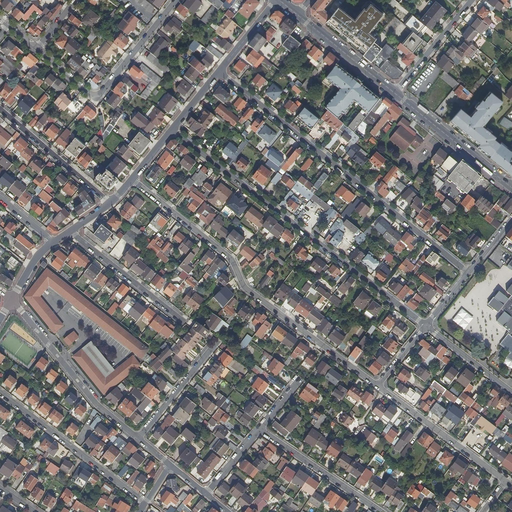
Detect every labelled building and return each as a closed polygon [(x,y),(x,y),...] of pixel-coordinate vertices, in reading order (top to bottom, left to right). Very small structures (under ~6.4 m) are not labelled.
[(2,0),(0,3),(0,4),(9,12),(14,5),(13,4),(15,2),(11,0),(2,0)] [(134,0),(149,12),(154,7),(145,0),(134,0)] [(197,0),(188,0),(184,7),(191,12),(193,14),(201,5),(200,3),(197,0)] [(223,4),(220,2),(217,0),(205,0),(213,6),(218,10),(222,6),(223,4)] [(247,0),(237,0),(236,3),(232,7),(235,9),(232,13),(228,10),(224,15),(227,17),(231,20),(235,16),(238,11),(245,2),(247,0)] [(259,3),(255,0),(247,0),(245,2),(238,11),(247,18),(252,12),(259,3)] [(330,0),(317,0),(311,8),(312,14),(325,25),(327,22),(331,17),(323,10),(330,0)] [(330,10),(334,13),(338,8),(344,1),(344,0),(336,0),(333,5),(334,6),(330,10)] [(390,12),(398,2),(394,0),(390,0),(384,8),(385,8),(388,11),(390,12)] [(489,0),(488,2),(499,11),(504,5),(499,1),(497,0),(489,0)] [(499,0),(500,0),(499,1),(504,5),(506,7),(508,8),(511,4),(508,2),(509,0),(499,0)] [(232,5),(226,1),(223,4),(222,6),(228,10),(232,5)] [(336,29),(365,53),(374,42),(376,39),(370,34),(369,32),(376,23),(378,20),(384,13),(371,1),(365,9),(364,9),(362,12),(357,19),(358,20),(356,23),(353,20),(354,20),(353,20),(345,13),(339,8),(338,8),(334,13),(331,17),(327,22),(331,25),(332,24),(337,28),(336,29)] [(436,1),(420,21),(426,26),(428,28),(430,29),(446,9),(436,1)] [(46,7),(42,12),(43,12),(51,19),(63,5),(61,3),(59,2),(51,12),(46,7)] [(34,9),(40,14),(43,12),(42,12),(37,7),(33,4),(29,8),(22,17),(25,19),(34,9)] [(190,14),(191,12),(184,7),(181,4),(176,10),(184,17),(186,15),(187,16),(189,13),(190,14)] [(213,6),(201,20),(206,25),(218,10),(213,6)] [(483,18),(482,20),(488,24),(488,25),(491,21),(486,16),(490,11),(483,6),(477,13),(483,18)] [(18,19),(24,13),(17,7),(12,13),(18,19)] [(115,9),(107,18),(109,20),(115,13),(117,10),(115,9)] [(446,9),(430,29),(431,30),(448,11),(446,9)] [(87,17),(82,22),(90,28),(99,17),(90,10),(86,16),(87,17)] [(124,19),(134,28),(137,25),(135,23),(139,19),(129,11),(123,19),(124,19)] [(357,19),(362,12),(360,11),(353,20),(354,20),(353,20),(356,23),(358,20),(357,19)] [(35,31),(39,35),(43,29),(41,27),(49,18),(43,12),(39,17),(41,19),(37,24),(39,25),(37,27),(33,23),(28,28),(32,31),(31,32),(33,34),(34,33),(35,31)] [(271,17),(277,22),(281,25),(287,18),(280,12),(275,12),(271,17)] [(80,24),(81,22),(72,14),(68,18),(75,24),(78,26),(80,24)] [(406,25),(414,16),(412,14),(404,24),(406,25)] [(390,34),(401,21),(395,16),(384,29),(390,34)] [(414,16),(406,25),(412,30),(413,32),(417,35),(426,26),(420,21),(414,16)] [(478,16),(470,26),(478,32),(480,34),(488,24),(482,20),(478,16)] [(173,17),(171,21),(179,28),(182,24),(173,17)] [(224,39),(225,40),(229,35),(233,31),(232,30),(233,29),(234,29),(237,25),(231,20),(227,17),(215,32),(224,39)] [(279,28),(289,37),(290,36),(297,27),(287,18),(281,25),(279,28)] [(134,28),(124,19),(118,27),(127,34),(131,30),(132,31),(135,28),(134,28)] [(179,34),(182,30),(179,28),(171,21),(164,29),(170,34),(174,30),(179,34)] [(75,33),(78,30),(73,26),(70,30),(67,27),(68,26),(65,23),(61,28),(65,31),(72,37),(72,38),(76,34),(75,33)] [(377,24),(376,23),(369,32),(370,34),(377,24)] [(426,26),(417,35),(420,37),(428,28),(426,26)] [(470,26),(462,36),(466,39),(470,42),(478,32),(470,26)] [(266,35),(264,38),(267,41),(268,42),(277,31),(275,30),(274,31),(270,28),(265,34),(266,35)] [(278,29),(288,38),(289,37),(279,28),(278,29)] [(412,30),(401,43),(402,44),(413,32),(412,30)] [(55,43),(62,49),(64,47),(72,37),(65,31),(55,43)] [(93,31),(87,38),(89,40),(92,42),(95,37),(97,35),(93,31)] [(172,41),(159,31),(157,34),(170,44),(172,41)] [(413,32),(402,44),(405,47),(412,53),(423,40),(420,37),(417,35),(413,32)] [(478,32),(470,42),(472,43),(480,34),(478,32)] [(121,33),(114,42),(122,48),(129,40),(121,33)] [(253,44),(251,47),(254,50),(258,53),(267,41),(264,38),(258,33),(252,41),(254,42),(253,44)] [(301,44),(290,36),(289,37),(288,38),(282,46),(292,54),(301,44)] [(72,37),(64,47),(66,49),(67,49),(74,55),(75,53),(81,46),(72,38),(72,37)] [(161,38),(150,53),(151,53),(156,58),(168,43),(161,38)] [(223,49),(227,52),(232,45),(230,44),(229,43),(225,40),(224,39),(222,41),(218,38),(214,43),(219,47),(220,46),(222,48),(222,49),(223,50),(223,49)] [(109,39),(96,54),(107,63),(110,58),(109,57),(112,53),(115,55),(118,52),(115,49),(118,46),(109,39)] [(306,47),(308,48),(309,49),(313,45),(306,39),(299,47),(303,50),(306,47)] [(463,43),(458,49),(469,58),(477,48),(472,43),(470,42),(466,39),(462,43),(463,43)] [(193,52),(199,44),(194,40),(188,48),(193,52)] [(423,40),(412,53),(413,54),(424,41),(423,40)] [(5,54),(3,57),(5,59),(15,47),(8,42),(1,51),(5,54)] [(382,49),(374,42),(365,53),(363,56),(371,62),(375,58),(378,54),(382,49)] [(414,59),(417,57),(413,54),(412,53),(405,47),(402,44),(401,43),(400,43),(398,46),(402,49),(407,54),(402,61),(408,66),(414,59)] [(378,54),(386,60),(387,59),(394,51),(386,44),(382,49),(378,54)] [(209,45),(206,49),(209,52),(220,60),(223,56),(209,45)] [(453,59),(452,60),(454,63),(458,65),(466,56),(453,45),(446,53),(453,59)] [(23,52),(16,46),(15,47),(5,59),(8,61),(12,56),(15,58),(17,59),(23,52)] [(309,62),(316,67),(321,61),(326,55),(314,46),(308,54),(306,57),(310,60),(309,62)] [(477,48),(469,58),(470,59),(479,50),(477,48)] [(254,66),(262,56),(258,53),(254,50),(246,59),(254,66)] [(85,61),(75,53),(74,55),(67,62),(77,70),(85,61)] [(147,58),(166,74),(170,69),(156,58),(151,53),(147,58)] [(331,68),(332,69),(337,64),(339,60),(330,53),(323,60),(329,65),(327,67),(330,70),(331,68)] [(0,69),(8,76),(15,67),(8,61),(5,59),(3,57),(0,54),(0,69)] [(30,54),(27,58),(25,56),(21,60),(31,69),(34,65),(38,61),(30,54)] [(442,59),(437,65),(445,71),(446,72),(454,63),(452,60),(444,54),(441,58),(442,59)] [(200,63),(192,56),(187,63),(191,67),(195,70),(200,73),(205,67),(207,69),(214,61),(207,55),(206,56),(200,63)] [(8,61),(15,67),(17,65),(11,60),(13,58),(14,60),(15,58),(12,56),(8,61)] [(404,72),(387,59),(386,60),(383,64),(379,69),(392,79),(398,79),(404,72)] [(90,64),(85,60),(85,61),(77,70),(84,76),(87,72),(85,70),(90,64)] [(242,72),(243,70),(245,67),(248,70),(250,67),(247,65),(240,60),(234,67),(241,72),(242,72)] [(90,78),(86,82),(93,88),(97,88),(99,86),(96,83),(107,71),(103,67),(101,69),(96,64),(91,69),(95,72),(94,72),(97,74),(92,80),(90,78)] [(142,64),(138,69),(141,71),(144,74),(153,81),(158,85),(162,80),(142,64)] [(328,77),(343,89),(328,111),(332,114),(339,120),(357,100),(371,111),(380,100),(337,64),(332,69),(328,77)] [(39,68),(34,65),(31,69),(25,75),(25,76),(35,84),(38,80),(33,75),(39,68)] [(136,78),(137,76),(141,71),(138,69),(134,66),(129,72),(136,78)] [(190,85),(199,73),(195,70),(191,67),(184,76),(182,78),(190,85)] [(316,69),(301,87),(311,95),(314,91),(309,87),(308,87),(307,86),(310,82),(311,83),(313,80),(312,79),(319,72),(316,69)] [(440,77),(454,88),(457,85),(458,83),(446,72),(445,71),(440,77)] [(296,77),(289,72),(285,75),(293,81),(296,77)] [(11,78),(18,84),(19,83),(25,76),(25,75),(23,73),(17,79),(12,75),(10,77),(11,78)] [(325,76),(320,73),(316,78),(321,82),(325,76)] [(45,81),(51,86),(52,85),(56,80),(50,74),(45,81)] [(260,88),(266,80),(259,74),(253,82),(260,88)] [(189,89),(191,86),(190,85),(182,78),(178,75),(176,78),(182,83),(176,90),(184,96),(190,89),(189,89)] [(6,84),(11,78),(10,77),(8,76),(4,81),(0,85),(0,94),(1,95),(2,94),(6,98),(13,90),(6,84)] [(18,84),(11,78),(6,84),(13,90),(18,84)] [(66,86),(57,78),(56,80),(52,85),(60,93),(66,86)] [(130,88),(129,88),(135,93),(139,89),(125,78),(122,81),(130,88)] [(153,81),(140,96),(146,99),(158,85),(153,81)] [(120,82),(113,91),(122,99),(125,95),(119,91),(124,85),(120,82)] [(22,95),(25,97),(25,96),(29,91),(19,83),(18,84),(13,90),(6,98),(6,99),(4,100),(10,105),(15,100),(13,98),(15,96),(19,92),(22,94),(22,95)] [(454,88),(452,90),(464,100),(467,102),(473,95),(471,93),(464,88),(458,83),(457,85),(454,88)] [(266,93),(275,101),(282,92),(273,85),(266,93)] [(302,91),(295,85),(292,88),(299,94),(302,91)] [(220,87),(213,95),(224,104),(231,96),(230,95),(227,93),(224,91),(222,89),(220,87)] [(128,97),(132,100),(136,94),(135,93),(129,88),(128,89),(129,90),(127,92),(130,94),(128,97)] [(38,108),(39,107),(49,95),(45,92),(35,104),(30,111),(32,112),(34,109),(36,111),(38,108)] [(477,148),(489,157),(500,143),(495,139),(496,137),(482,126),(484,123),(485,124),(503,101),(492,92),(484,101),(483,100),(476,108),(478,109),(471,117),(467,113),(456,126),(479,145),(477,148)] [(67,97),(62,93),(56,101),(66,109),(71,103),(66,98),(67,97)] [(114,109),(122,99),(115,93),(107,103),(114,109)] [(178,103),(179,102),(168,93),(167,94),(158,105),(169,114),(178,103)] [(30,111),(35,104),(25,96),(25,97),(17,106),(21,109),(24,111),(23,112),(26,115),(30,111)] [(360,131),(357,129),(354,133),(355,134),(360,138),(363,141),(364,140),(376,125),(393,103),(383,96),(380,100),(386,105),(378,116),(371,111),(366,118),(360,125),(364,128),(360,131)] [(234,105),(239,109),(238,110),(240,112),(247,103),(240,98),(234,105)] [(285,107),(293,114),(301,104),(298,101),(295,104),(290,100),(285,107)] [(380,100),(371,111),(378,116),(386,105),(380,100)] [(54,103),(64,111),(66,109),(56,101),(54,103)] [(395,119),(396,120),(403,112),(393,103),(376,125),(364,140),(366,142),(372,135),(374,136),(391,116),(393,118),(392,119),(394,120),(395,119)] [(215,111),(233,126),(239,119),(221,104),(215,111)] [(87,106),(76,119),(79,121),(85,114),(88,116),(87,117),(91,120),(96,114),(87,106)] [(166,116),(155,107),(152,111),(153,112),(147,119),(154,126),(157,128),(160,124),(161,125),(165,120),(164,119),(166,116)] [(312,130),(320,120),(304,107),(296,117),(300,121),(299,122),(306,128),(307,126),(312,130)] [(253,112),(249,108),(245,113),(241,118),(239,121),(242,123),(245,119),(247,120),(253,112)] [(204,115),(197,123),(206,129),(216,117),(206,109),(202,114),(204,115)] [(450,121),(456,126),(467,113),(461,109),(450,121)] [(333,124),(340,130),(343,126),(330,115),(332,114),(328,111),(317,124),(321,127),(325,121),(329,124),(330,124),(332,126),(333,124)] [(113,120),(104,133),(103,135),(104,142),(105,140),(108,136),(111,131),(114,127),(120,117),(122,115),(118,112),(116,115),(113,113),(110,118),(113,120)] [(366,118),(360,113),(349,129),(354,133),(357,129),(360,125),(366,118)] [(38,119),(39,120),(42,117),(38,114),(28,125),(31,128),(38,119)] [(47,120),(48,118),(44,114),(42,117),(39,120),(35,125),(39,129),(47,120)] [(330,115),(343,126),(344,125),(344,124),(339,120),(332,114),(330,115)] [(51,124),(52,125),(58,119),(54,115),(50,120),(48,121),(51,124)] [(153,127),(154,126),(147,119),(144,117),(142,115),(141,115),(135,123),(143,129),(147,133),(150,130),(152,126),(153,127)] [(191,127),(190,129),(195,132),(194,133),(200,138),(206,130),(206,129),(197,123),(190,117),(189,118),(191,119),(187,124),(191,127)] [(411,124),(403,117),(397,125),(399,127),(390,140),(405,152),(412,143),(417,148),(423,140),(416,134),(417,133),(408,127),(411,124)] [(251,128),(257,133),(265,123),(261,120),(261,121),(258,118),(251,128)] [(385,133),(391,126),(388,124),(382,131),(385,133)] [(60,131),(52,125),(49,129),(45,133),(53,139),(60,131)] [(349,129),(344,125),(343,126),(340,130),(337,133),(353,147),(355,144),(360,138),(355,134),(354,133),(349,129)] [(259,134),(270,143),(276,135),(266,126),(259,134)] [(0,127),(0,142),(4,146),(11,137),(0,127)] [(120,145),(123,141),(123,140),(111,131),(108,136),(120,145)] [(249,134),(244,131),(240,136),(248,143),(250,141),(246,138),(249,134)] [(330,150),(339,136),(333,132),(329,138),(331,139),(326,147),(330,150)] [(60,144),(66,149),(75,139),(72,137),(70,139),(63,133),(55,142),(59,145),(60,144)] [(140,155),(151,142),(139,133),(128,147),(135,151),(140,155)] [(101,146),(103,142),(96,136),(92,140),(93,141),(96,144),(97,143),(101,146)] [(374,144),(376,146),(378,143),(372,137),(370,140),(370,141),(368,143),(372,147),(374,144)] [(26,147),(28,145),(20,138),(13,146),(21,153),(26,147)] [(85,147),(75,139),(66,149),(73,154),(74,153),(78,156),(82,151),(85,147)] [(174,145),(175,146),(176,146),(178,143),(175,140),(171,141),(166,147),(170,150),(171,149),(174,145)] [(231,157),(235,160),(238,155),(241,152),(230,143),(223,152),(231,158),(231,157)] [(511,175),(511,147),(510,150),(501,143),(500,143),(489,157),(511,176),(511,175)] [(125,144),(123,147),(118,153),(127,161),(135,151),(128,147),(125,144)] [(361,149),(355,144),(353,147),(347,154),(353,158),(352,159),(356,162),(357,162),(363,166),(368,159),(359,151),(361,149)] [(178,149),(186,155),(189,151),(181,145),(178,149)] [(34,154),(26,147),(21,153),(20,155),(27,161),(34,154)] [(286,155),(290,158),(292,155),(296,150),(293,147),(286,155)] [(297,150),(296,150),(292,155),(290,158),(281,168),(285,172),(291,165),(291,166),(295,160),(303,151),(300,148),(297,150)] [(449,156),(440,149),(432,158),(436,162),(438,163),(441,166),(449,156)] [(5,159),(10,153),(7,150),(2,156),(5,158),(5,159)] [(85,153),(82,151),(78,156),(75,159),(78,161),(85,153)] [(172,155),(166,151),(157,162),(156,163),(155,164),(158,166),(162,169),(163,170),(173,158),(171,156),(172,155)] [(273,151),(268,158),(269,159),(273,162),(279,166),(284,160),(279,156),(278,155),(273,151)] [(78,161),(86,168),(92,159),(85,153),(78,161)] [(375,153),(370,160),(379,168),(386,160),(381,156),(380,158),(378,156),(375,153)] [(180,163),(190,171),(196,163),(186,155),(182,160),(180,163)] [(249,164),(240,157),(238,155),(235,160),(234,161),(245,170),(249,164)] [(0,172),(0,174),(2,176),(4,174),(8,169),(7,168),(9,165),(3,160),(5,158),(2,156),(0,158),(0,163),(5,167),(0,172)] [(106,170),(117,157),(116,156),(105,169),(106,170)] [(440,168),(449,176),(455,169),(459,164),(449,156),(441,166),(440,168)] [(116,178),(127,166),(117,157),(106,170),(116,178)] [(46,166),(42,162),(41,163),(39,161),(35,158),(28,166),(38,174),(42,170),(46,166)] [(301,169),(305,172),(313,162),(309,159),(301,169)] [(378,169),(379,168),(370,160),(369,161),(378,169)] [(467,194),(480,177),(478,175),(478,172),(465,162),(462,160),(459,164),(455,169),(449,176),(448,178),(467,194)] [(52,164),(49,161),(46,166),(42,170),(45,172),(52,164)] [(273,162),(270,167),(275,170),(274,171),(277,174),(281,168),(279,166),(273,162)] [(117,179),(128,167),(127,166),(116,178),(117,179)] [(156,177),(162,169),(158,166),(154,171),(152,170),(147,176),(147,179),(149,180),(150,178),(152,180),(151,181),(153,183),(158,178),(156,177)] [(262,166),(254,176),(258,179),(257,180),(263,185),(271,174),(262,166)] [(393,176),(398,170),(393,166),(388,173),(393,176)] [(208,170),(203,167),(199,172),(197,174),(187,188),(191,191),(203,200),(206,197),(203,195),(192,186),(195,183),(200,187),(208,176),(205,174),(208,170)] [(109,192),(119,180),(117,179),(116,178),(106,170),(105,169),(105,168),(95,180),(109,192)] [(279,179),(286,184),(288,185),(291,188),(294,183),(293,183),(294,182),(296,184),(298,181),(285,172),(281,168),(277,174),(276,175),(274,178),(271,181),(275,184),(279,179)] [(439,169),(435,174),(442,180),(446,175),(439,169)] [(312,186),(301,177),(298,181),(314,194),(329,176),(324,172),(312,186)] [(5,173),(0,179),(0,181),(9,189),(15,182),(5,173)] [(189,178),(184,186),(187,188),(197,174),(195,173),(190,179),(189,178)] [(389,181),(393,176),(388,173),(385,177),(389,181)] [(429,181),(420,173),(419,176),(428,183),(429,181)] [(61,182),(64,185),(68,181),(60,174),(55,179),(60,183),(61,182)] [(212,183),(215,185),(222,177),(219,174),(212,183)] [(410,181),(403,174),(400,178),(407,185),(410,181)] [(40,180),(36,177),(33,181),(41,188),(48,179),(44,175),(42,178),(41,178),(40,180)] [(375,181),(379,184),(381,181),(384,178),(380,175),(375,181)] [(444,183),(434,175),(429,181),(428,183),(437,191),(440,187),(444,183)] [(417,178),(426,185),(428,183),(419,176),(417,178)] [(393,182),(402,190),(406,187),(396,179),(393,182)] [(26,189),(16,180),(15,182),(9,189),(19,197),(24,192),(25,190),(26,189)] [(69,181),(62,190),(70,197),(77,189),(69,181)] [(164,189),(174,197),(180,190),(170,181),(167,184),(166,183),(165,185),(166,186),(164,189)] [(294,186),(310,199),(311,197),(314,194),(298,181),(296,184),(294,186)] [(370,185),(375,189),(379,184),(375,181),(374,181),(370,185)] [(386,189),(387,188),(388,187),(388,186),(386,185),(381,181),(379,184),(375,189),(391,202),(397,196),(390,190),(389,192),(386,189)] [(203,186),(203,187),(207,189),(207,190),(210,192),(213,188),(206,182),(203,186)] [(53,189),(47,184),(43,190),(48,194),(53,199),(55,197),(49,193),(53,189)] [(217,199),(223,204),(231,193),(224,188),(225,187),(220,184),(208,200),(207,201),(210,203),(211,202),(214,204),(217,199)] [(337,193),(350,203),(355,196),(342,186),(337,193)] [(409,188),(401,196),(409,204),(415,198),(417,196),(409,188)] [(24,192),(32,199),(33,197),(25,190),(24,192)] [(240,193),(237,190),(229,201),(232,204),(233,202),(242,208),(247,201),(239,194),(240,193)] [(83,202),(74,209),(79,216),(95,205),(87,193),(86,194),(85,191),(78,195),(83,202)] [(186,206),(194,212),(200,204),(203,200),(191,191),(188,195),(194,199),(191,204),(189,203),(186,206)] [(290,191),(279,205),(283,208),(286,204),(295,211),(298,206),(295,203),(298,199),(293,195),(294,194),(290,191)] [(32,199),(24,192),(19,197),(18,199),(26,205),(32,199)] [(40,195),(50,203),(53,199),(48,194),(47,195),(43,192),(40,195)] [(319,203),(328,210),(330,207),(325,203),(321,200),(317,197),(318,197),(314,194),(311,197),(319,204),(319,203)] [(500,200),(499,199),(496,204),(500,207),(503,203),(506,205),(511,199),(505,194),(500,200)] [(461,204),(470,211),(472,208),(475,204),(477,202),(468,195),(461,204)] [(136,196),(130,203),(137,209),(138,210),(144,202),(136,196)] [(475,204),(487,214),(494,206),(481,196),(477,202),(475,204)] [(421,201),(416,197),(413,200),(414,201),(411,206),(416,210),(420,213),(423,208),(418,204),(421,201)] [(57,211),(59,213),(64,207),(54,199),(50,205),(57,211)] [(217,199),(214,204),(220,209),(223,204),(217,199)] [(351,205),(342,216),(347,220),(362,202),(359,199),(354,205),(353,204),(351,205)] [(444,208),(448,211),(451,208),(454,210),(456,206),(447,199),(444,202),(447,205),(444,208)] [(506,205),(503,209),(505,211),(510,214),(511,211),(511,199),(506,205)] [(31,208),(39,215),(42,211),(43,211),(46,208),(43,205),(41,207),(36,202),(31,208)] [(128,221),(137,209),(130,203),(128,202),(125,206),(126,207),(120,215),(128,221)] [(205,203),(199,211),(203,214),(200,218),(207,224),(211,219),(212,217),(214,215),(208,210),(210,207),(205,203)] [(370,210),(362,203),(356,211),(362,216),(364,214),(366,216),(370,210)] [(502,215),(505,211),(503,209),(500,207),(496,204),(494,206),(487,214),(484,218),(498,229),(502,224),(494,218),(494,219),(493,219),(498,212),(502,215)] [(337,214),(338,213),(331,207),(326,213),(329,215),(330,216),(333,218),(336,213),(337,214)] [(65,208),(54,219),(52,221),(48,227),(46,228),(52,233),(56,233),(58,232),(53,227),(57,223),(61,220),(62,221),(63,219),(63,218),(69,212),(65,208)] [(266,221),(252,208),(245,217),(259,229),(262,226),(266,221)] [(304,209),(298,215),(311,227),(316,222),(311,217),(313,215),(308,210),(307,212),(304,209)] [(199,219),(200,218),(203,214),(199,211),(195,216),(199,219)] [(163,217),(158,213),(152,221),(150,224),(160,232),(169,220),(164,216),(163,217)] [(219,232),(226,238),(230,234),(221,227),(224,224),(220,220),(222,218),(218,215),(210,226),(219,233),(219,232)] [(108,223),(115,229),(121,223),(114,216),(108,223)] [(232,216),(229,220),(236,226),(240,222),(232,216)] [(262,226),(270,232),(276,224),(277,223),(275,221),(272,219),(269,217),(266,221),(262,226)] [(330,229),(336,234),(339,230),(340,229),(345,222),(339,218),(330,229)] [(375,226),(384,234),(390,228),(391,226),(382,218),(375,226)] [(434,221),(431,218),(423,229),(426,232),(431,226),(431,225),(434,221)] [(340,229),(342,231),(346,226),(355,233),(356,233),(358,234),(361,231),(347,220),(345,222),(340,229)] [(10,224),(9,222),(4,229),(9,233),(15,226),(11,223),(10,224)] [(164,240),(167,242),(181,225),(178,222),(170,232),(168,231),(166,233),(168,235),(164,240)] [(270,232),(278,238),(280,236),(281,234),(284,229),(276,224),(270,232)] [(105,243),(112,234),(101,225),(94,235),(105,243)] [(122,238),(132,246),(136,241),(139,238),(140,236),(143,233),(133,225),(124,236),(122,238)] [(450,231),(442,225),(439,228),(440,229),(437,233),(446,240),(448,237),(449,236),(448,235),(450,231)] [(290,232),(285,228),(281,234),(280,236),(289,244),(294,237),(289,233),(290,232)] [(383,236),(395,246),(399,241),(401,239),(402,238),(390,228),(384,234),(383,236)] [(245,239),(233,230),(230,234),(226,238),(238,248),(245,239)] [(345,235),(341,232),(340,231),(337,235),(336,234),(333,238),(330,242),(337,247),(342,240),(341,239),(345,235)] [(173,238),(181,244),(186,238),(178,232),(173,238)] [(414,238),(407,232),(402,238),(401,239),(408,245),(409,244),(414,238)] [(30,251),(15,239),(7,233),(5,235),(12,241),(15,244),(14,245),(24,253),(23,255),(27,257),(30,251)] [(161,236),(158,233),(156,236),(152,242),(150,244),(156,249),(159,252),(161,249),(158,246),(155,244),(156,243),(157,242),(162,246),(164,242),(161,240),(162,239),(160,237),(161,236)] [(356,241),(361,245),(368,237),(366,235),(363,233),(356,241)] [(468,238),(464,242),(472,249),(473,250),(478,244),(481,246),(484,242),(474,234),(471,237),(469,238),(468,238)] [(29,243),(19,235),(15,239),(30,251),(35,248),(32,246),(29,243)] [(189,241),(186,238),(181,244),(178,248),(186,253),(192,245),(188,242),(189,241)] [(123,241),(121,239),(121,240),(118,244),(112,252),(118,257),(125,249),(120,245),(123,241)] [(126,259),(126,260),(132,265),(137,260),(141,255),(138,253),(143,247),(136,241),(132,246),(130,249),(124,257),(126,259)] [(394,247),(397,249),(400,252),(405,246),(399,241),(395,246),(394,247)] [(464,242),(462,241),(456,248),(466,256),(472,249),(464,242)] [(170,245),(167,242),(161,249),(168,254),(173,247),(170,245)] [(147,248),(156,255),(159,252),(156,249),(150,244),(147,248)] [(301,247),(299,245),(294,252),(309,263),(313,258),(305,252),(307,250),(307,249),(302,246),(301,246),(301,247)] [(199,249),(195,247),(190,253),(179,267),(183,271),(189,275),(193,270),(188,266),(190,264),(188,263),(199,249)] [(61,249),(53,254),(57,257),(64,263),(72,269),(76,265),(78,262),(83,255),(79,252),(80,251),(76,248),(69,255),(61,249)] [(365,256),(357,249),(351,256),(358,263),(365,256)] [(381,255),(385,258),(389,253),(385,250),(381,255)] [(211,253),(208,251),(202,259),(204,260),(209,265),(216,257),(212,254),(211,253)] [(373,255),(369,251),(361,260),(372,270),(377,264),(370,258),(373,255)] [(156,255),(166,263),(169,259),(159,252),(156,255)] [(272,252),(270,254),(269,255),(276,261),(279,258),(272,252)] [(294,254),(292,252),(286,260),(288,262),(294,254)] [(434,254),(432,252),(432,253),(427,259),(425,260),(431,265),(434,262),(434,263),(439,257),(434,253),(434,254)] [(389,262),(394,257),(389,253),(385,258),(385,259),(389,262)] [(260,254),(250,264),(253,268),(257,264),(258,265),(264,258),(260,254)] [(78,262),(82,266),(87,270),(91,265),(92,264),(86,260),(87,259),(83,255),(78,262)] [(14,267),(18,262),(11,256),(7,261),(14,267)] [(249,256),(240,265),(241,266),(244,269),(253,260),(249,256)] [(58,270),(64,263),(57,257),(52,264),(58,270)] [(322,270),(325,272),(329,268),(330,267),(317,258),(311,266),(320,273),(322,270)] [(225,264),(218,259),(211,268),(207,273),(208,274),(210,271),(212,272),(218,265),(222,268),(225,264)] [(415,267),(406,259),(402,264),(411,271),(414,274),(420,267),(417,264),(415,267)] [(131,267),(141,275),(147,267),(137,260),(132,265),(131,267)] [(409,275),(409,274),(411,271),(402,264),(399,267),(409,275)] [(85,273),(94,280),(100,273),(100,272),(91,265),(87,270),(85,273)] [(330,269),(329,268),(325,272),(324,273),(327,276),(329,273),(336,278),(341,272),(338,270),(336,269),(333,266),(330,269)] [(156,273),(147,267),(141,275),(149,282),(156,273)] [(141,358),(145,353),(148,350),(46,269),(25,297),(54,333),(63,326),(39,297),(48,285),(141,358)] [(165,273),(161,269),(154,279),(151,283),(159,289),(162,285),(162,284),(164,281),(161,278),(165,273)] [(265,285),(266,283),(274,273),(273,272),(269,270),(267,274),(267,275),(260,285),(263,288),(265,285)] [(178,277),(184,281),(187,277),(189,275),(183,271),(178,277)] [(386,277),(386,276),(383,274),(379,271),(376,276),(383,281),(386,277)] [(0,277),(0,279),(9,286),(15,278),(9,273),(6,277),(2,275),(0,277)] [(108,280),(100,273),(94,280),(102,287),(108,280)] [(218,280),(225,286),(229,282),(227,280),(228,278),(222,274),(218,280)] [(422,274),(420,277),(432,286),(435,283),(434,283),(435,281),(425,274),(425,275),(422,274)] [(183,300),(187,303),(195,293),(201,285),(199,283),(197,281),(189,275),(187,277),(188,279),(186,282),(194,289),(193,291),(191,290),(183,300)] [(345,284),(340,291),(344,294),(355,281),(351,277),(349,280),(348,278),(344,283),(345,284)] [(445,284),(447,282),(441,277),(438,281),(437,282),(438,283),(437,284),(442,288),(445,284)] [(119,285),(111,278),(105,285),(113,292),(119,285)] [(317,282),(329,290),(332,287),(320,278),(317,282)] [(400,290),(401,291),(403,287),(398,283),(397,285),(397,284),(398,282),(396,280),(394,282),(389,288),(397,294),(400,290)] [(320,288),(314,283),(314,284),(311,287),(316,291),(323,296),(329,300),(332,296),(327,293),(320,287),(320,288)] [(117,292),(116,291),(112,295),(115,297),(118,293),(123,297),(128,289),(122,284),(117,292)] [(164,292),(171,297),(177,289),(170,284),(164,292)] [(293,291),(283,284),(275,294),(280,297),(279,298),(284,302),(293,291)] [(430,300),(436,292),(431,287),(427,284),(421,293),(430,300)] [(511,336),(510,335),(511,333),(511,284),(506,292),(511,296),(509,300),(499,292),(488,305),(498,313),(501,309),(505,312),(497,322),(498,323),(510,332),(500,344),(510,353),(505,358),(511,362),(511,336)] [(401,300),(410,289),(405,285),(403,287),(401,291),(396,296),(401,300)] [(190,290),(186,286),(182,291),(185,295),(190,290)] [(227,290),(224,288),(221,290),(216,296),(226,305),(228,303),(230,301),(227,298),(233,291),(229,288),(227,290)] [(180,291),(178,289),(171,297),(174,299),(180,291)] [(414,310),(423,299),(412,290),(410,292),(412,294),(406,301),(406,300),(404,303),(414,310)] [(304,296),(313,304),(320,296),(316,293),(313,296),(308,292),(304,296)] [(371,299),(362,292),(354,302),(363,309),(371,299)] [(187,304),(191,307),(193,305),(197,308),(203,300),(195,293),(187,303),(187,304)] [(288,303),(295,309),(302,300),(295,294),(288,303)] [(128,314),(137,303),(137,302),(132,298),(131,298),(128,295),(119,306),(122,308),(121,309),(128,314)] [(342,302),(333,295),(332,296),(329,300),(334,305),(338,307),(342,302)] [(236,301),(233,297),(230,301),(228,303),(232,306),(236,301)] [(300,311),(307,316),(313,309),(313,308),(302,300),(295,309),(299,312),(300,311)] [(383,308),(373,301),(366,310),(375,317),(383,308)] [(114,303),(107,312),(111,316),(119,306),(114,303)] [(142,315),(146,311),(142,308),(141,309),(140,307),(141,306),(137,303),(128,314),(137,321),(142,315)] [(229,318),(226,323),(229,325),(237,314),(230,308),(232,306),(228,303),(226,305),(225,307),(226,307),(224,309),(226,311),(229,313),(227,315),(226,316),(229,318)] [(256,311),(252,308),(252,310),(247,307),(245,304),(237,314),(245,320),(246,318),(250,320),(256,311)] [(157,316),(157,315),(148,308),(146,311),(142,315),(152,322),(157,316)] [(312,320),(319,325),(320,324),(323,320),(323,319),(324,318),(319,313),(317,312),(313,309),(307,316),(306,318),(311,321),(312,320)] [(462,309),(452,320),(464,330),(474,318),(462,309)] [(208,320),(203,326),(209,331),(210,332),(212,329),(218,333),(224,325),(228,328),(230,326),(229,325),(226,323),(216,316),(214,314),(209,321),(208,320)] [(255,319),(254,322),(257,325),(259,322),(262,324),(267,317),(263,315),(262,316),(258,314),(256,317),(255,319)] [(382,324),(389,330),(397,321),(389,315),(382,324)] [(150,325),(159,332),(163,328),(166,324),(157,316),(152,322),(150,325)] [(129,319),(124,326),(130,330),(133,327),(134,325),(135,324),(129,319)] [(332,326),(323,319),(323,320),(320,324),(317,329),(326,336),(329,331),(332,326)] [(268,328),(271,324),(267,320),(257,335),(263,339),(266,335),(265,334),(269,329),(268,328)] [(139,322),(135,326),(137,327),(140,331),(144,327),(139,322)] [(197,322),(191,329),(202,336),(204,338),(209,331),(203,326),(197,322)] [(408,328),(399,322),(397,325),(393,331),(394,332),(401,337),(408,328)] [(159,332),(169,338),(176,332),(166,324),(163,328),(159,332)] [(239,346),(244,350),(251,341),(259,329),(253,324),(246,334),(247,335),(239,346)] [(372,325),(367,333),(371,335),(375,327),(372,325)] [(288,334),(278,326),(272,334),(282,342),(288,334)] [(187,334),(182,340),(192,347),(193,348),(197,342),(202,336),(191,329),(187,334)] [(345,338),(339,334),(333,330),(328,337),(340,345),(345,338)] [(64,339),(69,346),(75,341),(70,334),(64,339)] [(298,340),(288,334),(282,342),(291,348),(298,340)] [(362,348),(369,339),(365,336),(357,347),(360,350),(362,351),(364,352),(366,353),(374,359),(375,358),(365,350),(364,350),(362,348)] [(392,352),(398,344),(397,343),(391,339),(390,338),(384,346),(392,352)] [(176,345),(172,351),(176,355),(183,360),(185,357),(184,356),(187,353),(192,347),(182,340),(181,339),(176,345)] [(427,343),(422,340),(419,344),(423,347),(431,353),(435,356),(443,346),(440,344),(436,350),(431,346),(428,344),(427,343)] [(300,355),(303,351),(307,354),(310,349),(301,342),(294,351),(300,355)] [(162,353),(157,358),(162,362),(172,351),(163,344),(161,346),(160,347),(164,351),(162,353)] [(229,345),(224,352),(230,356),(233,352),(235,350),(230,346),(229,345)] [(444,352),(445,351),(447,349),(443,346),(435,356),(447,365),(450,360),(445,356),(444,357),(442,356),(444,352)] [(356,358),(361,352),(362,351),(360,350),(357,347),(351,354),(356,358)] [(426,359),(431,353),(423,347),(419,353),(426,359)] [(162,353),(158,349),(156,351),(153,354),(157,358),(162,353)] [(73,357),(103,394),(139,365),(132,356),(105,378),(82,350),(73,357)] [(224,352),(217,362),(225,368),(233,358),(230,356),(224,352)] [(315,356),(311,352),(304,361),(312,366),(317,359),(314,357),(315,356)] [(364,352),(363,353),(362,354),(361,354),(357,360),(360,362),(366,353),(364,352)] [(378,360),(377,361),(384,367),(385,365),(391,358),(384,352),(378,360)] [(156,372),(163,364),(162,362),(157,358),(153,354),(150,356),(154,360),(149,366),(156,372)] [(186,369),(189,365),(183,360),(176,355),(173,359),(186,369)] [(48,362),(41,357),(36,365),(42,370),(48,362)] [(292,360),(289,357),(283,364),(284,365),(287,367),(292,360)] [(275,359),(273,362),(268,369),(277,375),(284,365),(283,364),(275,359)] [(217,361),(210,371),(218,377),(225,368),(217,362),(217,361)] [(316,370),(317,371),(324,376),(325,376),(331,367),(323,361),(316,370)] [(368,368),(376,375),(382,367),(375,362),(373,364),(372,363),(368,368)] [(164,366),(178,381),(181,377),(167,365),(166,366),(165,366),(164,366)] [(263,371),(256,365),(252,370),(259,375),(260,373),(261,373),(263,371)] [(459,373),(462,369),(457,366),(455,370),(452,368),(446,376),(453,381),(459,373)] [(336,386),(343,376),(331,367),(325,376),(336,386)] [(421,367),(415,375),(424,382),(430,373),(421,367)] [(46,376),(48,378),(52,381),(58,375),(51,369),(46,376)] [(401,380),(401,381),(402,381),(404,383),(411,375),(408,373),(408,372),(404,369),(397,377),(401,380)] [(457,379),(467,387),(468,386),(475,376),(465,369),(457,379)] [(211,386),(218,377),(210,371),(203,380),(211,386)] [(321,379),(324,376),(317,371),(314,374),(321,379)] [(240,379),(233,373),(226,381),(233,387),(236,384),(237,385),(238,384),(237,383),(240,379)] [(17,381),(10,375),(4,383),(11,388),(17,381)] [(155,375),(149,383),(153,386),(159,378),(155,375)] [(270,375),(267,378),(271,380),(271,381),(275,384),(280,388),(281,389),(284,385),(270,375)] [(159,378),(153,386),(156,388),(162,381),(159,378)] [(261,394),(268,384),(259,378),(252,387),(258,391),(261,394)] [(121,383),(132,391),(135,387),(125,379),(121,383)] [(162,381),(156,388),(159,391),(160,392),(166,385),(171,389),(174,387),(167,381),(166,383),(162,380),(162,381)] [(67,386),(60,381),(55,388),(62,393),(67,386)] [(409,397),(414,390),(410,387),(408,390),(404,387),(406,384),(404,383),(402,381),(397,388),(400,390),(398,392),(401,394),(402,392),(405,395),(406,394),(409,397)] [(434,387),(443,393),(446,389),(435,381),(430,386),(422,397),(421,398),(424,401),(432,391),(431,391),(434,387)] [(144,388),(141,392),(146,396),(151,400),(159,391),(156,388),(153,386),(149,383),(149,382),(144,388)] [(309,383),(307,386),(300,397),(306,401),(309,397),(312,399),(319,390),(317,388),(309,383)] [(28,389),(22,384),(16,392),(22,397),(28,389)] [(197,385),(194,388),(202,395),(205,391),(197,385)] [(364,394),(353,385),(349,391),(347,394),(358,402),(364,394)] [(342,397),(344,398),(347,394),(349,391),(340,386),(337,390),(336,389),(333,394),(341,399),(342,397)] [(471,389),(468,386),(467,387),(461,395),(458,398),(470,407),(475,401),(470,398),(466,402),(463,399),(471,389)] [(493,395),(496,397),(498,395),(502,390),(496,386),(491,393),(493,395)] [(130,392),(142,402),(146,396),(141,392),(138,390),(135,387),(132,391),(130,392)] [(115,388),(105,397),(109,400),(111,401),(110,402),(114,406),(122,397),(118,393),(119,392),(115,388)] [(443,394),(455,403),(458,398),(453,395),(446,389),(443,393),(443,394)] [(258,391),(250,401),(251,402),(259,408),(261,409),(268,399),(261,394),(258,391)] [(361,400),(371,407),(374,403),(371,401),(375,397),(366,391),(361,400)] [(220,399),(215,405),(216,405),(219,408),(222,404),(227,399),(223,396),(219,392),(216,396),(220,399)] [(77,398),(70,393),(65,400),(71,405),(77,398)] [(188,393),(185,396),(186,397),(191,401),(194,398),(188,393)] [(436,402),(437,402),(443,394),(441,393),(438,398),(436,397),(432,402),(429,400),(427,402),(426,401),(425,402),(423,401),(420,406),(428,412),(436,402)] [(39,399),(33,394),(27,401),(34,406),(39,399)] [(501,397),(498,395),(496,397),(496,398),(493,401),(492,402),(490,404),(495,408),(500,401),(507,407),(509,405),(511,400),(511,399),(505,394),(503,397),(502,396),(501,397)] [(136,408),(129,417),(137,423),(140,419),(137,417),(138,415),(137,414),(138,412),(140,414),(151,400),(146,396),(142,402),(136,408)] [(186,397),(179,406),(181,408),(188,414),(196,405),(191,401),(186,397)] [(214,408),(216,405),(215,405),(206,397),(202,402),(205,404),(202,407),(210,413),(214,408)] [(129,402),(125,399),(118,407),(129,417),(136,408),(132,405),(133,404),(130,402),(129,402)] [(229,411),(234,404),(229,401),(227,399),(222,404),(219,408),(227,414),(229,411)] [(51,408),(42,401),(36,408),(46,415),(51,408)] [(251,402),(244,412),(245,412),(252,418),(259,408),(251,402)] [(477,409),(480,406),(475,402),(470,408),(475,411),(477,410),(477,409)] [(382,405),(379,403),(372,413),(380,419),(381,418),(387,410),(384,408),(382,406),(382,405)] [(446,410),(436,403),(430,411),(440,418),(446,410)] [(469,409),(461,403),(457,408),(465,413),(469,409)] [(86,410),(79,404),(74,411),(81,417),(86,410)] [(456,426),(465,414),(453,405),(439,424),(446,429),(451,422),(456,426)] [(511,407),(509,405),(507,407),(502,414),(511,421),(511,407)] [(397,411),(390,406),(387,410),(381,418),(385,421),(387,417),(391,420),(397,411)] [(467,426),(471,429),(480,418),(482,416),(475,411),(470,408),(470,407),(469,409),(465,413),(473,419),(467,426)] [(481,413),(477,410),(475,411),(482,416),(485,412),(487,409),(485,407),(481,413)] [(10,413),(3,408),(0,411),(0,416),(5,420),(10,413)] [(181,408),(173,417),(176,419),(183,425),(190,416),(188,414),(181,408)] [(224,422),(230,416),(227,414),(219,408),(217,411),(214,414),(224,422)] [(63,417),(53,409),(48,416),(57,424),(63,417)] [(165,421),(170,425),(173,422),(176,419),(173,417),(166,411),(164,415),(167,418),(165,421)] [(243,415),(241,418),(239,420),(246,426),(252,418),(245,412),(243,415)] [(292,412),(281,425),(289,432),(290,432),(301,419),(292,412)] [(304,440),(314,446),(316,444),(321,437),(322,436),(316,432),(326,416),(322,413),(321,414),(318,418),(317,420),(314,425),(304,440)] [(352,418),(347,414),(345,413),(339,421),(348,427),(351,422),(352,423),(355,420),(352,418)] [(491,426),(492,424),(484,418),(482,416),(480,418),(482,420),(479,424),(492,433),(495,429),(491,426)] [(94,421),(89,427),(94,430),(94,429),(95,429),(96,428),(99,425),(98,424),(101,420),(99,418),(97,417),(94,421)] [(370,425),(373,427),(379,419),(376,417),(370,425)] [(15,428),(22,433),(27,426),(21,421),(15,428)] [(286,437),(289,432),(281,425),(275,421),(272,425),(286,437)] [(161,437),(171,445),(175,440),(179,436),(173,430),(177,425),(173,422),(170,425),(165,432),(161,437)] [(78,428),(71,423),(66,430),(73,435),(78,428)] [(383,432),(381,435),(384,438),(387,433),(392,426),(389,423),(383,431),(383,432)] [(95,429),(95,430),(103,437),(108,431),(106,429),(100,424),(99,425),(96,428),(95,429)] [(506,425),(502,431),(505,434),(507,432),(510,428),(506,425)] [(34,431),(27,426),(22,433),(29,438),(34,431)] [(6,435),(8,433),(5,431),(0,427),(0,441),(12,450),(15,445),(14,444),(15,442),(6,435)] [(152,436),(158,441),(161,437),(165,432),(160,427),(152,436)] [(217,432),(214,435),(217,437),(220,440),(221,441),(228,432),(224,429),(224,430),(221,427),(219,430),(217,432)] [(387,434),(387,433),(384,438),(391,443),(399,432),(393,427),(387,434)] [(476,438),(481,432),(474,427),(470,434),(476,438)] [(104,444),(109,448),(117,438),(113,436),(116,432),(111,428),(108,431),(103,437),(99,443),(97,445),(94,449),(89,454),(92,456),(93,454),(95,456),(104,444)] [(181,433),(192,441),(196,436),(186,428),(181,433)] [(376,436),(367,429),(361,436),(362,437),(359,440),(363,442),(368,446),(376,436)] [(511,443),(511,444),(511,439),(505,434),(502,431),(499,429),(495,435),(502,440),(503,438),(511,444),(511,443)] [(407,430),(395,446),(395,447),(397,449),(405,438),(408,441),(410,439),(413,435),(407,430)] [(235,431),(233,434),(242,441),(244,439),(235,431)] [(189,441),(189,442),(190,444),(192,441),(181,433),(180,434),(189,441)] [(434,439),(425,433),(418,442),(427,448),(434,439)] [(85,442),(94,449),(97,445),(99,443),(90,436),(85,442)] [(106,460),(111,464),(114,460),(122,451),(127,444),(118,437),(117,438),(109,448),(103,455),(107,458),(106,460)] [(213,449),(220,440),(217,437),(209,447),(213,449)] [(316,444),(326,450),(331,444),(325,440),(321,437),(316,444)] [(39,446),(46,451),(52,444),(45,439),(39,446)] [(220,440),(213,449),(214,451),(221,457),(229,447),(228,446),(221,441),(220,440)] [(403,452),(406,455),(415,443),(411,441),(403,452)] [(441,447),(434,441),(426,451),(434,457),(441,447)] [(229,447),(234,451),(237,448),(230,442),(228,446),(229,447)] [(122,451),(131,458),(135,453),(137,450),(128,443),(127,444),(122,451)] [(261,451),(258,455),(260,456),(268,461),(277,448),(268,443),(265,448),(262,452),(261,451)] [(58,449),(52,444),(46,451),(53,456),(58,449)] [(337,459),(344,448),(331,444),(326,450),(337,459)] [(492,454),(503,462),(507,455),(497,447),(492,454)] [(196,457),(186,448),(180,456),(185,460),(184,462),(189,466),(194,460),(196,457)] [(444,453),(441,451),(437,457),(439,459),(439,460),(447,465),(454,456),(446,450),(444,453)] [(214,451),(212,453),(220,460),(222,457),(221,457),(214,451)] [(114,460),(117,463),(123,455),(120,453),(114,460)] [(144,460),(135,453),(131,458),(128,462),(137,469),(144,460)] [(212,453),(205,463),(212,469),(220,460),(212,453)] [(346,470),(350,473),(350,472),(357,462),(354,459),(353,461),(343,454),(337,462),(347,469),(346,470)] [(373,459),(380,463),(382,459),(376,455),(373,459)] [(41,461),(48,466),(50,463),(42,457),(40,456),(36,462),(40,464),(41,461)] [(260,471),(268,462),(268,461),(260,456),(252,465),(260,471)] [(24,470),(28,473),(32,467),(29,465),(25,462),(26,461),(27,460),(23,458),(18,466),(12,475),(17,479),(24,470)] [(288,464),(290,462),(285,458),(278,469),(283,472),(286,467),(288,464)] [(18,466),(7,459),(0,469),(0,473),(9,479),(12,475),(18,466)] [(466,470),(470,465),(467,463),(465,465),(457,459),(452,466),(462,473),(463,474),(466,470)] [(73,465),(64,460),(61,466),(59,469),(70,475),(75,467),(73,465)] [(245,471),(249,475),(255,467),(245,460),(239,467),(243,470),(244,469),(246,470),(245,471)] [(151,461),(147,467),(145,469),(148,472),(155,464),(151,461)] [(366,469),(357,462),(350,472),(359,479),(363,474),(366,469)] [(57,473),(59,469),(50,463),(48,466),(57,473)] [(204,479),(212,469),(205,463),(197,472),(204,479)] [(128,468),(125,465),(117,475),(120,478),(128,468)] [(92,474),(79,466),(70,481),(74,483),(78,477),(87,482),(90,477),(92,474)] [(255,467),(249,475),(252,477),(258,470),(255,467)] [(296,474),(286,467),(283,472),(280,475),(291,483),(296,474)] [(395,480),(402,471),(397,467),(396,467),(391,474),(395,480)] [(129,485),(139,472),(136,470),(126,482),(126,483),(129,485)] [(481,479),(468,471),(463,478),(464,478),(464,479),(472,485),(472,484),(476,486),(481,479)] [(99,478),(93,473),(92,474),(90,477),(96,482),(99,478)] [(301,483),(304,485),(308,478),(301,473),(291,487),(296,490),(299,485),(301,483)] [(306,483),(315,490),(322,480),(312,474),(306,483)] [(370,478),(363,474),(359,479),(358,481),(364,486),(370,478)] [(132,488),(138,492),(147,479),(141,475),(137,481),(136,482),(132,488)] [(228,483),(233,487),(237,481),(239,479),(234,475),(228,483)] [(24,486),(31,491),(38,481),(31,476),(24,486)] [(385,483),(375,476),(369,486),(379,492),(381,489),(385,483)] [(398,485),(388,478),(385,483),(381,489),(384,492),(386,492),(391,495),(392,493),(397,486),(398,485)] [(168,480),(166,482),(167,488),(168,490),(172,490),(176,493),(179,489),(175,486),(175,479),(168,480)] [(237,481),(247,489),(248,488),(239,479),(237,481)] [(235,497),(238,500),(247,489),(237,481),(233,487),(231,489),(229,491),(236,496),(235,497)] [(271,481),(265,491),(268,493),(273,486),(275,483),(271,481)] [(113,488),(106,483),(102,488),(109,493),(113,488)] [(218,489),(225,496),(229,491),(231,489),(223,483),(218,489)] [(415,486),(412,484),(407,492),(416,498),(420,492),(413,488),(415,486)] [(279,500),(285,493),(284,493),(280,490),(273,486),(268,493),(265,491),(263,489),(244,511),(257,511),(258,511),(268,502),(270,494),(279,500)] [(398,493),(399,491),(401,489),(397,486),(391,495),(388,500),(397,507),(401,501),(404,497),(398,493)] [(421,492),(431,499),(434,494),(424,487),(424,488),(422,491),(421,492)] [(38,500),(44,493),(37,488),(37,489),(35,488),(31,495),(32,496),(38,500)] [(69,502),(74,493),(66,488),(60,497),(69,502)] [(314,491),(308,501),(318,508),(322,502),(327,495),(325,494),(324,496),(321,494),(320,495),(314,491)] [(340,498),(330,491),(327,495),(322,502),(333,509),(334,506),(340,498)] [(456,499),(458,496),(451,491),(443,501),(453,508),(458,511),(466,511),(461,508),(460,510),(450,502),(451,502),(449,501),(452,496),(456,499)] [(183,492),(178,498),(183,501),(187,496),(183,492)] [(180,502),(169,493),(163,501),(167,504),(169,502),(173,506),(175,504),(177,506),(180,502)] [(178,507),(182,509),(184,511),(190,511),(191,511),(185,506),(192,496),(189,494),(187,496),(183,501),(178,507)] [(475,495),(473,494),(467,502),(474,507),(480,499),(476,497),(477,496),(475,494),(475,495)] [(48,496),(47,496),(43,503),(44,503),(44,504),(51,508),(56,499),(49,495),(48,496)] [(103,506),(106,501),(101,498),(100,498),(97,502),(103,506)] [(291,498),(286,505),(289,507),(292,503),(294,500),(291,498)] [(348,503),(340,498),(334,506),(333,509),(332,510),(333,511),(335,511),(338,508),(343,511),(345,511),(348,508),(345,506),(348,503)] [(119,511),(127,511),(130,507),(120,501),(117,507),(113,505),(114,503),(111,501),(108,499),(107,500),(106,501),(105,503),(113,508),(117,510),(119,511)] [(204,502),(201,499),(196,505),(200,507),(201,506),(202,507),(205,503),(204,502)] [(78,508),(85,511),(87,508),(87,507),(76,500),(72,508),(74,509),(75,508),(77,510),(78,508)] [(399,510),(404,503),(401,501),(397,507),(396,508),(399,510)] [(352,511),(357,505),(353,502),(345,511),(352,511)] [(438,509),(428,503),(421,511),(435,511),(436,511),(438,509)]
